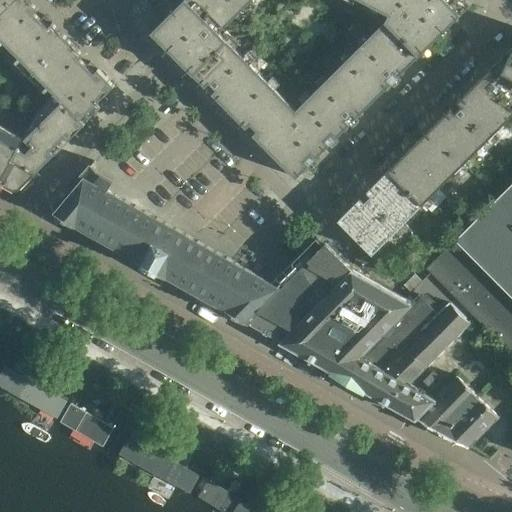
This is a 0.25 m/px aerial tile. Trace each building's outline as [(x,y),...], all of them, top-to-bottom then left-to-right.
[(69,40),(29,0),(0,0),(0,38),(35,74),(69,40)] [(230,40),(222,32),(190,0),(183,0),(151,32),(194,75),(230,40)] [(190,0),(222,32),(254,0),(190,0)] [(357,0),(388,16),(403,0),(357,0)] [(421,54),(472,3),(466,0),(403,0),(388,16),(385,18),(421,54)] [(398,76),(421,54),(385,18),(345,58),(380,94),(391,83),(391,82),(398,76)] [(115,86),(98,69),(84,55),(69,40),(35,74),(55,94),(56,94),(81,119),(85,123),(101,106),(98,103),(115,86)] [(269,80),(230,40),(194,75),(234,115),(269,80)] [(511,47),(480,80),(511,112),(511,47)] [(357,117),(380,94),(345,58),(305,98),(340,134),(350,124),(350,123),(357,117)] [(340,134),(305,98),(296,107),(269,80),(234,115),(296,178),(340,134)] [(464,163),(510,117),(511,115),(511,112),(480,80),(430,129),(464,163)] [(35,174),(80,129),(86,124),(85,123),(81,119),(56,94),(55,94),(45,104),(32,127),(12,160),(35,174)] [(12,160),(32,127),(0,107),(0,182),(17,192),(35,174),(12,160)] [(423,204),(464,163),(430,129),(389,170),(423,204)] [(271,282),(167,223),(116,195),(121,187),(90,169),(84,178),(87,180),(55,213),(54,214),(58,216),(59,215),(73,222),(72,224),(75,226),(76,224),(134,257),(133,259),(166,277),(167,276),(225,309),(225,310),(228,312),(229,311),(243,319),(242,320),(245,322),(246,321),(249,323),(251,321),(260,326),(260,327),(261,327),(261,326),(273,333),(273,334),(274,334),(275,334),(284,339),(281,342),(333,370),(332,371),(342,377),(362,357),(359,355),(411,304),(353,270),(326,243),(307,261),(305,258),(305,259),(300,253),(271,282)] [(409,226),(427,208),(423,204),(389,170),(368,191),(372,195),(368,199),(364,195),(359,199),(338,220),(376,258),(394,241),(401,248),(416,233),(409,226)] [(511,183),(455,239),(456,240),(451,245),(450,245),(427,268),(511,354),(511,183)] [(410,384),(472,322),(470,320),(469,322),(450,303),(383,369),(362,357),(342,377),(365,390),(365,389),(416,418),(435,398),(410,384)] [(7,364),(0,375),(0,385),(58,421),(70,402),(7,364)] [(447,377),(437,367),(429,375),(439,385),(447,377)] [(499,416),(457,375),(435,398),(416,418),(468,447),(499,416)] [(72,401),(60,422),(104,448),(117,427),(72,401)] [(131,434),(119,455),(191,496),(202,476),(131,434)] [(211,479),(200,496),(225,511),(252,511),(256,507),(211,479)]
